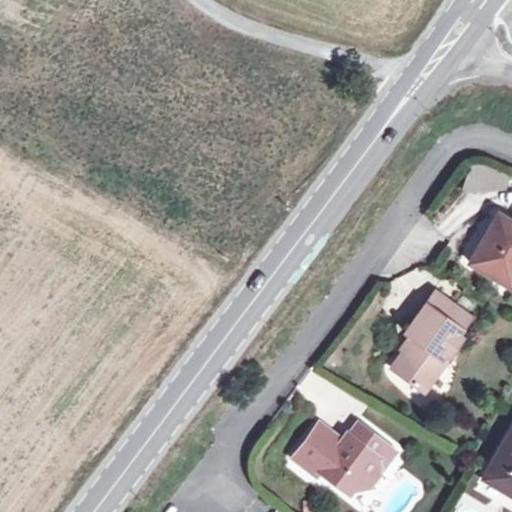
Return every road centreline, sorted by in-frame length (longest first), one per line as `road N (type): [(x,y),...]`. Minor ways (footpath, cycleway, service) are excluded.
road 1 (primary): [(96,511),(420,87)]
road 2 (unclassified): [(200,0),(248,27),(420,87)]
